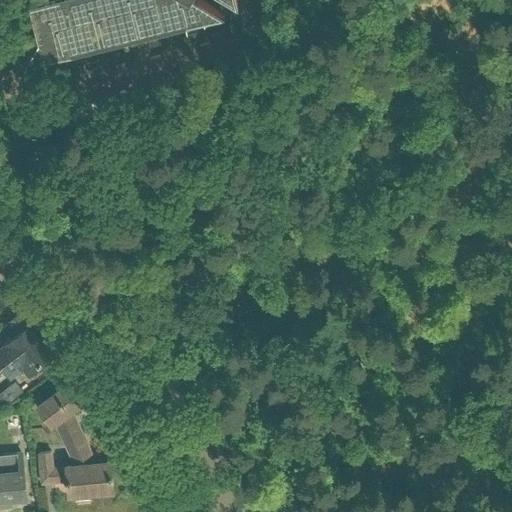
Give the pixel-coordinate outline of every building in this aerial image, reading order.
[(37,0),(29,2),(38,38),(23,62),(114,40),(126,21),(134,26),(128,37),(222,13),(200,0),(37,0)] [(0,304),(8,298),(0,286),(0,304)] [(22,364),(29,372),(32,377),(43,368),(40,364),(52,355),(36,334),(41,330),(25,308),(3,324),(12,336),(5,341),(0,344),(0,365),(7,375),(22,364)] [(72,456),(88,449),(69,409),(74,405),(74,406),(76,405),(77,408),(94,396),(93,392),(94,392),(80,373),(61,387),(61,388),(37,406),(50,424),(56,420),(72,456)] [(88,449),(72,456),(76,465),(65,466),(66,468),(53,469),(51,451),(37,452),(41,482),(67,479),(68,493),(76,492),(76,493),(90,492),(89,491),(112,489),(109,461),(94,463),(88,449)] [(0,453),(0,505),(11,504),(10,498),(26,497),(21,452),(0,453)]
